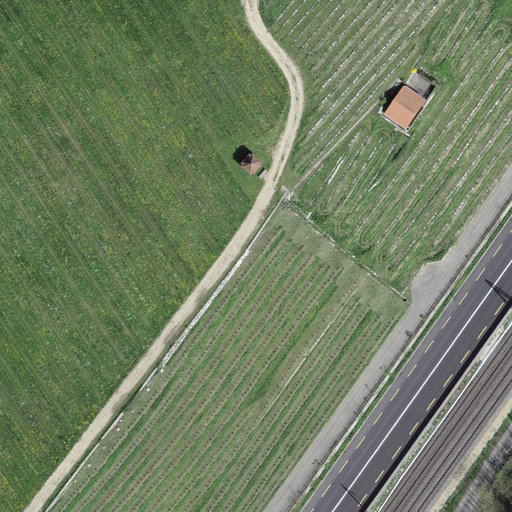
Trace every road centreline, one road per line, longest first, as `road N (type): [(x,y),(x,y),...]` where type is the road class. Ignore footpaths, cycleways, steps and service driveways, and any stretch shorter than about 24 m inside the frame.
road 1 (track): [(251,0),(256,27),(295,80),(298,104),(259,212),(29,511)]
road 2 (unclassified): [(511,178),(271,511)]
road 3 (primary): [(511,255),(329,511)]
